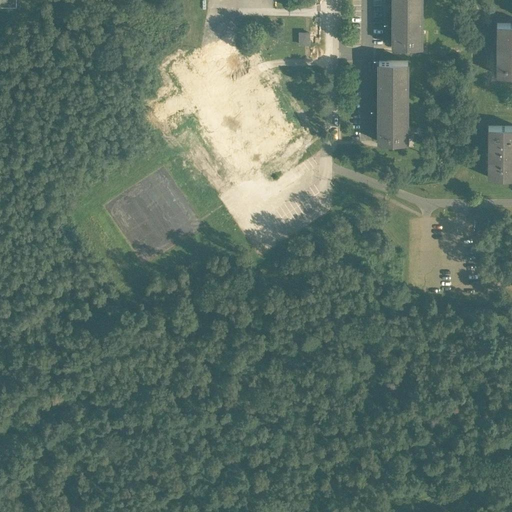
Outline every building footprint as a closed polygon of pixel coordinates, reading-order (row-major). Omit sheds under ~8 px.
[(421,0),(392,0),(393,45),(421,46),(421,32),(421,0)] [(511,23),(508,23),(497,23),(497,74),(511,74),(511,23)] [(299,33),(299,44),(309,44),(309,33),(299,33)] [(389,61),(379,60),(379,142),(407,143),(407,128),(407,61),(389,61)] [(163,125),(171,120),(166,111),(158,115),(163,125)] [(511,125),(488,126),(488,177),(499,177),(511,176),(511,125)]
